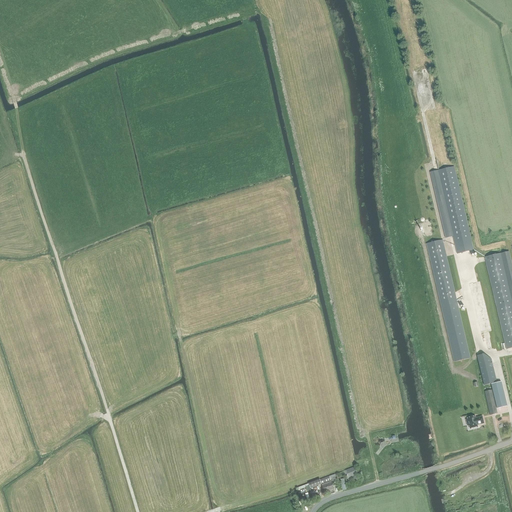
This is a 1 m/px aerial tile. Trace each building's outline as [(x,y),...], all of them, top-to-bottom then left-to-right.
[(457,254),(472,250),(473,250),(454,166),(437,170),(430,172),(445,238),(453,237),(457,254)] [(454,362),(469,358),(470,358),(442,240),(426,244),(454,362)] [(511,347),(511,265),(509,251),(484,257),(506,349),(511,347)] [(491,358),(484,354),(477,356),(484,385),(491,384),(497,409),(507,406),(501,382),(497,383),(491,358)] [(490,415),(497,414),(491,390),(484,392),(490,415)] [(470,429),(478,427),(477,425),(484,424),(482,417),(475,418),(475,416),(467,418),(470,429)] [(358,475),(355,467),(345,470),(347,475),(344,476),(345,479),(358,475)] [(336,480),(335,474),(320,480),(319,479),(308,483),(308,484),(298,488),(298,490),(309,486),(310,488),(322,484),(331,481),(330,480),(331,480),(332,481),(336,480)] [(324,493),(333,490),(331,481),(322,484),(324,493)]
